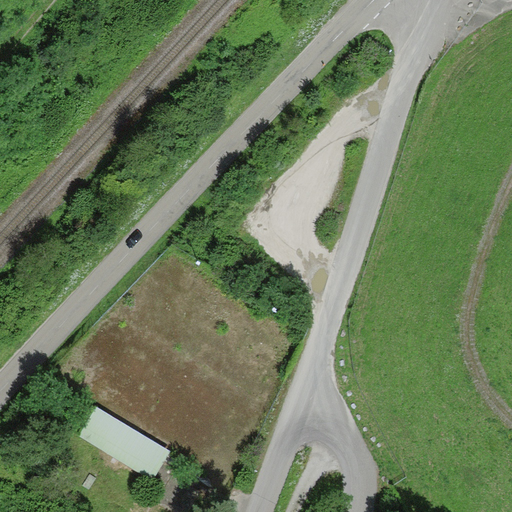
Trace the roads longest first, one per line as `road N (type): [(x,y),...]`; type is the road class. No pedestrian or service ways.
road 1 (residential): [(432,0),(342,294),(251,511)]
road 2 (residential): [(374,0),(153,221),(0,393)]
road 3 (track): [(511,419),(475,372),(469,341),(475,285),(511,189)]
